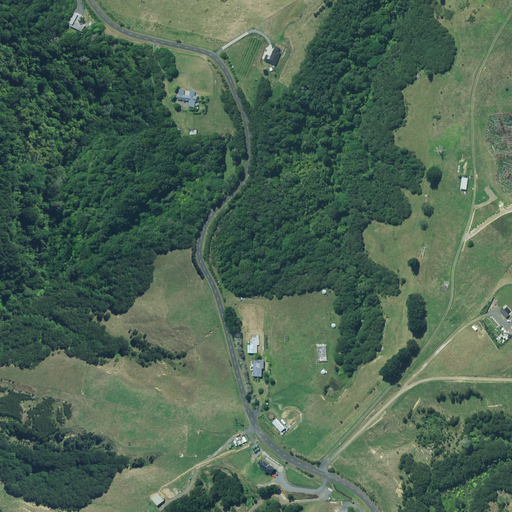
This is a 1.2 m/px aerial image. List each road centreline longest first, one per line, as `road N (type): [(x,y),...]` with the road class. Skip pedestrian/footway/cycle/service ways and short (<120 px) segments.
road 1 (unclassified): [(90,0),(125,36),(211,55),(230,80),(247,127),(246,169),(206,221),(199,253),(249,411),(278,450),(345,484),(376,511)]
road 2 (unknown): [(472,172),(441,315),(312,469)]
